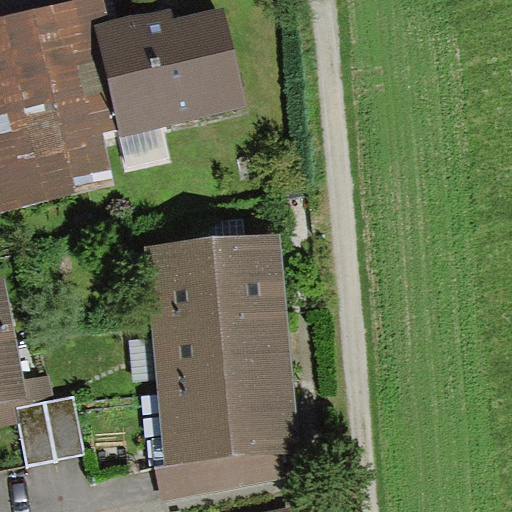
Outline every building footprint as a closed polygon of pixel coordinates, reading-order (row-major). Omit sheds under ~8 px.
[(97,25),(111,22),(105,0),(82,0),(0,20),(0,216),(120,187),(107,135),(124,131),(97,25)] [(111,22),(97,25),(124,131),(121,134),(246,107),(225,10),(172,22),(170,9),(111,22)] [(140,245),(151,324),(292,308),(280,225),(140,245)] [(8,281),(0,282),(0,428),(18,425),(15,408),(56,400),(51,372),(25,377),(8,281)] [(151,324),(160,393),(300,376),(292,308),(151,324)] [(311,445),(300,376),(160,393),(170,465),(311,445)] [(56,400),(15,408),(18,425),(26,465),(86,454),(75,397),(56,400)]
